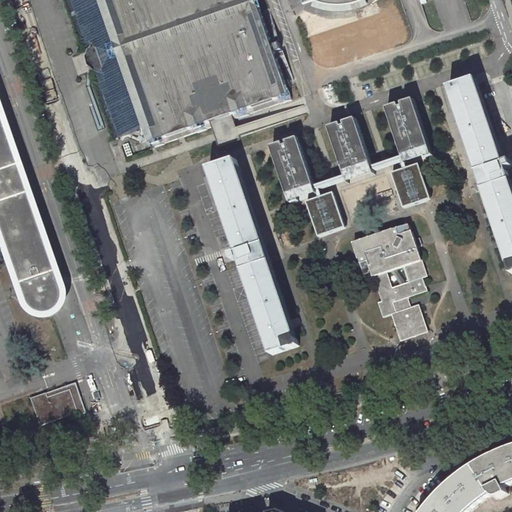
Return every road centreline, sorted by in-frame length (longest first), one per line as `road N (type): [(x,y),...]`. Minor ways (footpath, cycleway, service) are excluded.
road 1 (residential): [(136,348),(20,0)]
road 2 (tertiary): [(511,387),(240,455)]
road 3 (tertiary): [(245,480),(511,411)]
road 4 (tertiary): [(177,470),(0,505)]
road 5 (residential): [(177,470),(136,348)]
